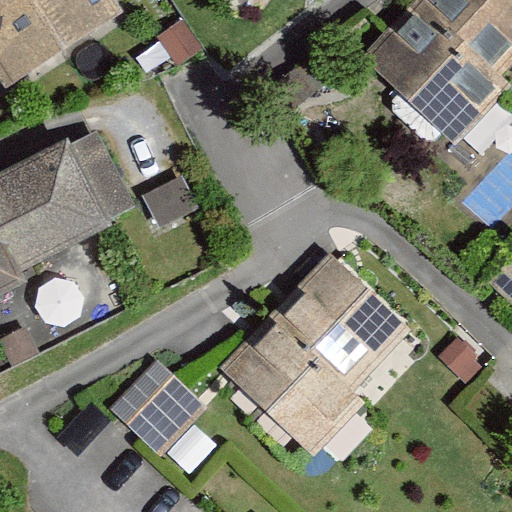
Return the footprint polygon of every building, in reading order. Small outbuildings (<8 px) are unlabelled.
[(0,0),(0,95),(6,105),(139,25),(124,0),(0,0)] [(511,0),(432,0),(368,66),(457,152),(511,95),(511,0)] [(0,326),(37,309),(34,295),(152,238),(109,149),(0,201),(0,326)] [(331,269),(223,388),(318,473),(426,354),(331,269)] [(154,367),(110,418),(167,466),(211,415),(154,367)]
